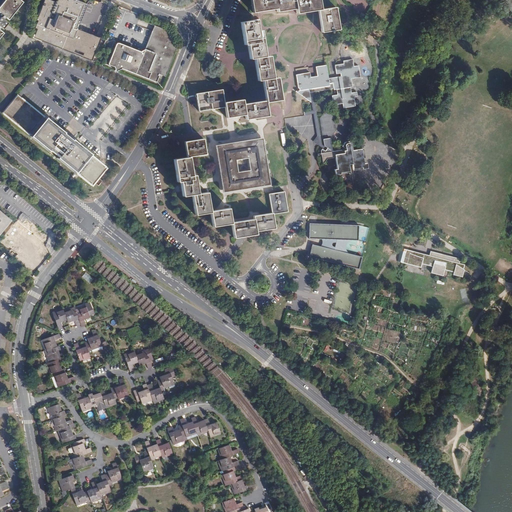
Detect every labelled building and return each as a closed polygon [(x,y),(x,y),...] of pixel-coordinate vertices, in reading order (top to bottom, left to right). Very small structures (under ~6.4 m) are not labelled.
[(0,37),(4,33),(0,29),(0,28),(1,28),(3,29),(8,23),(4,20),(6,17),(9,20),(23,2),(20,0),(5,0),(0,6),(0,12),(3,15),(2,17),(1,17),(0,18),(0,37)] [(55,0),(55,2),(54,1),(54,0),(44,0),(41,7),(40,7),(37,16),(38,16),(36,20),(39,21),(38,23),(37,23),(34,28),(39,30),(37,35),(38,37),(44,40),(43,42),(57,47),(57,45),(62,47),(61,49),(73,54),(74,52),(82,55),(81,57),(90,60),(91,60),(96,50),(94,50),(95,48),(96,48),(101,38),(99,38),(98,37),(93,35),(91,34),(77,29),(87,4),(77,0),(55,0)] [(250,0),(254,20),(259,20),(258,12),(277,9),(277,12),(296,9),(296,14),(318,10),(322,32),(339,29),(336,7),(321,10),(319,0),(250,0)] [(222,90),(196,94),(199,111),(225,107),(226,118),(245,115),(246,119),(268,115),(266,102),(282,100),(278,77),(273,78),(270,56),(265,57),(261,33),(259,20),(254,20),(241,22),(244,45),(248,45),(249,59),(254,58),(258,81),(263,80),(266,101),(244,104),(243,100),(224,102),(222,90)] [(119,43),(117,43),(116,45),(108,64),(109,64),(115,67),(116,67),(118,68),(117,70),(118,70),(121,69),(121,68),(157,82),(159,76),(158,75),(159,74),(166,77),(176,49),(169,31),(154,25),(146,46),(145,47),(145,48),(145,49),(142,51),(141,52),(119,43)] [(310,72),(296,75),(299,90),(295,91),(311,102),(309,93),(314,92),(336,89),(337,95),(332,96),(333,105),(342,104),(343,108),(355,106),(354,97),(358,97),(357,91),(351,93),(350,87),(353,87),(351,79),(360,78),(358,66),(354,66),(353,59),(343,61),(343,63),(335,65),(336,74),(340,73),(340,76),(328,78),(326,65),(315,67),(317,76),(310,77),(310,72)] [(309,93),(311,102),(312,111),(304,112),(304,116),(314,114),(317,136),(313,141),(322,149),(320,150),(322,163),(324,163),(327,159),(335,157),(336,168),(334,169),(335,175),(349,173),(348,164),(352,164),(353,170),(368,169),(367,163),(364,163),(363,158),(364,158),(363,148),(352,150),(351,141),(346,142),(342,146),(345,149),(332,151),(330,137),(336,130),(334,116),(326,111),(320,118),(324,146),(322,144),(314,92),(309,93)] [(17,94),(2,113),(49,151),(50,149),(59,156),(57,158),(93,187),(108,168),(73,140),(73,141),(63,133),(64,132),(17,94)] [(283,192),(269,194),(271,213),(253,216),(254,219),(231,222),(229,208),(210,211),(207,192),(198,194),(195,175),(192,175),(189,157),(205,155),(203,139),(184,142),(186,158),(174,160),(177,182),(180,182),(182,196),(192,195),(195,215),(210,213),(212,226),(231,224),(234,238),(256,234),(256,231),(274,228),(272,214),(287,212),(283,192)] [(219,147),(225,189),(267,183),(260,141),(219,147)] [(0,232),(11,220),(0,211),(0,232)] [(358,225),(309,223),(308,239),(325,239),(323,247),(311,244),(308,257),(358,270),(361,257),(344,253),(343,251),(342,250),(342,248),(342,246),(342,245),(343,243),(344,242),(345,240),(358,241),(358,225)] [(417,253),(402,249),(399,263),(409,266),(409,263),(418,265),(419,262),(427,264),(426,266),(432,268),(430,274),(434,275),(435,273),(443,275),(444,271),(444,269),(449,270),(448,272),(453,273),(452,276),(461,278),(463,271),(463,270),(464,266),(459,264),(460,260),(430,252),(429,257),(428,258),(423,257),(424,256),(417,254),(417,253)] [(85,307),(75,310),(80,325),(81,328),(83,327),(86,326),(84,320),(89,318),(85,307)] [(77,327),(80,325),(75,310),(74,308),(64,312),(67,321),(68,324),(75,321),(77,327)] [(67,321),(64,312),(63,309),(52,313),(58,331),(63,329),(61,323),(67,321)] [(84,342),(86,347),(88,353),(107,346),(104,340),(100,341),(96,331),(92,332),(94,337),(87,339),(88,340),(88,341),(84,342)] [(61,338),(59,334),(42,341),(45,351),(51,349),(57,347),(55,341),(61,338)] [(77,343),(73,345),(80,362),(90,359),(88,353),(86,347),(79,349),(77,343)] [(59,346),(57,347),(51,349),(52,353),(46,355),(49,363),(61,359),(58,351),(60,350),(59,346)] [(149,349),(135,354),(138,362),(139,366),(146,364),(148,369),(152,368),(150,361),(153,360),(149,349)] [(132,365),(138,362),(135,354),(133,351),(123,354),(130,372),(134,370),(132,365)] [(63,358),(61,359),(49,363),(45,365),(48,375),(53,373),(54,377),(65,373),(64,369),(62,370),(59,364),(64,362),(63,358)] [(157,380),(160,388),(161,392),(165,391),(164,389),(169,387),(169,389),(175,387),(172,379),(175,377),(172,367),(164,370),(166,375),(159,377),(160,379),(157,380)] [(65,373),(54,377),(51,378),(55,388),(75,381),(73,377),(67,379),(65,373)] [(115,388),(118,398),(119,400),(129,396),(123,379),(119,380),(121,386),(115,388)] [(137,390),(133,391),(137,402),(141,401),(143,405),(153,401),(147,386),(146,384),(142,385),(144,390),(138,393),(137,390)] [(151,385),(147,386),(153,401),(154,403),(164,400),(161,392),(160,388),(153,390),(151,385)] [(104,391),(100,393),(105,404),(106,409),(116,405),(114,400),(118,398),(115,388),(114,387),(110,389),(112,393),(106,396),(104,391)] [(80,393),(76,395),(82,412),(93,409),(91,403),(88,397),(82,399),(80,393)] [(88,397),(91,403),(95,402),(97,407),(105,404),(100,393),(93,396),(92,394),(88,395),(88,397)] [(57,418),(63,416),(66,415),(64,411),(62,412),(59,405),(47,409),(50,416),(55,414),(57,418)] [(55,431),(58,430),(73,425),(72,420),(66,423),(63,416),(57,418),(51,420),(55,431)] [(208,432),(204,420),(197,422),(195,417),(191,418),(192,421),(196,433),(197,435),(208,432)] [(208,418),(204,420),(208,432),(210,437),(220,433),(216,422),(210,424),(208,418)] [(196,433),(192,421),(185,424),(184,419),(179,420),(181,425),(185,436),(186,437),(196,433)] [(73,425),(58,430),(61,440),(65,439),(66,443),(77,439),(75,435),(73,436),(71,430),(76,429),(74,425),(73,425)] [(185,436),(181,425),(178,426),(179,429),(173,431),(171,427),(167,428),(173,444),(183,441),(182,437),(185,436)] [(160,439),(156,441),(157,444),(162,456),(162,458),(172,454),(167,443),(162,445),(160,439)] [(72,449),(75,459),(83,456),(92,453),(90,448),(85,450),(83,445),(86,443),(84,440),(74,444),(75,447),(72,449)] [(162,456),(157,444),(151,446),(149,441),(145,443),(148,452),(151,460),(162,456)] [(221,459),(230,456),(238,453),(236,448),(231,451),(229,445),(217,449),(221,459)] [(151,460),(148,452),(144,453),(145,458),(139,460),(137,454),(134,455),(138,466),(141,464),(144,472),(143,473),(147,475),(148,472),(150,471),(153,473),(154,470),(151,460)] [(75,459),(71,460),(75,471),(93,464),(91,460),(85,462),(83,456),(75,459)] [(222,470),(233,466),(238,464),(237,461),(232,462),(230,456),(221,459),(217,460),(221,471),(222,470)] [(109,474),(106,475),(110,486),(113,485),(113,484),(123,480),(116,464),(113,465),(114,470),(108,472),(109,474)] [(230,484),(241,479),(240,475),(235,477),(233,470),(234,470),(233,466),(222,470),(224,474),(221,475),(225,485),(230,484)] [(110,486),(106,475),(105,475),(101,476),(103,482),(97,484),(101,496),(112,492),(110,486)] [(71,489),(75,488),(73,480),(75,480),(73,476),(65,479),(66,483),(61,485),(63,492),(71,489)] [(241,479),(230,484),(234,494),(251,487),(249,483),(244,485),(241,479)] [(103,499),(101,496),(97,484),(96,482),(92,483),(94,489),(88,491),(91,502),(92,503),(103,499)] [(8,485),(0,488),(0,497),(4,495),(3,492),(10,488),(8,485)] [(88,503),(91,502),(88,491),(84,493),(83,490),(77,493),(75,488),(71,489),(77,506),(87,502),(88,503)] [(225,511),(234,509),(243,506),(241,501),(235,503),(233,498),(222,502),(225,511)]
